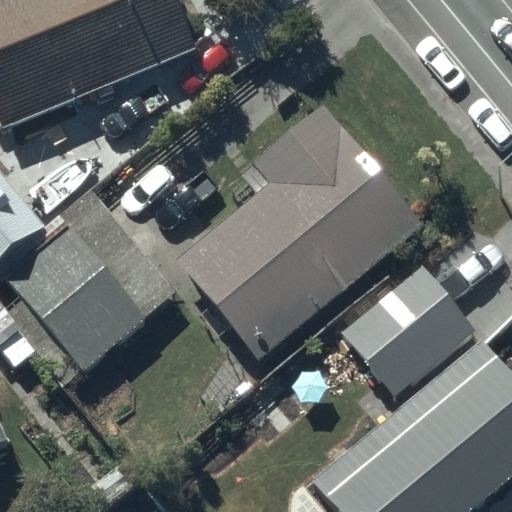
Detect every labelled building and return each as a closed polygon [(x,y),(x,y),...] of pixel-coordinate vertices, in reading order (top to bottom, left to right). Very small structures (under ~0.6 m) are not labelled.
[(172,0),(0,0),(0,130),(3,137),(195,52),(172,0)] [(325,121),(181,267),(286,370),(430,225),(325,121)] [(0,174),(0,297),(69,386),(175,304),(94,200),(48,236),(0,174)] [(499,511),(511,501),(511,387),(415,284),(341,352),(402,418),(300,511),(499,511)] [(0,468),(24,458),(0,405),(0,468)]
